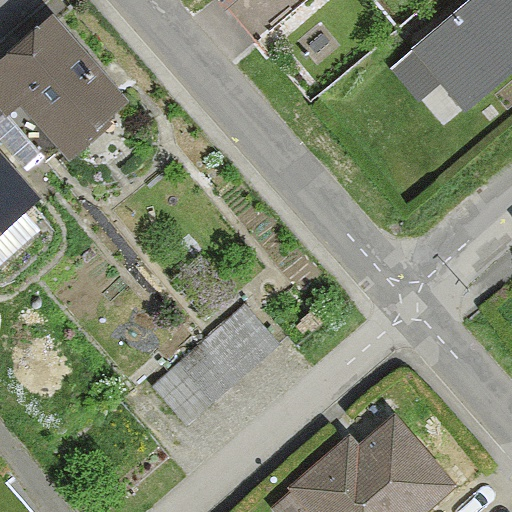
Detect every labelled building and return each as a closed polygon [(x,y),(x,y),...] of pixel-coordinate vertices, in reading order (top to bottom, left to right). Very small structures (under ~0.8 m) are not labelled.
[(218,0),(232,16),(250,0),(218,0)] [(511,0),(460,0),(411,42),(464,104),(511,62),(511,0)] [(49,13),(0,55),(0,111),(41,159),(48,167),(125,99),(49,13)] [(0,111),(0,145),(25,174),(41,159),(0,111)] [(0,168),(0,268),(50,226),(0,168)] [(246,308),(151,389),(186,430),(281,349),(246,308)] [(285,487),(307,511),(418,511),(451,483),(391,415),(356,445),(345,434),(285,487)] [(0,511),(22,511),(12,500),(0,510),(0,511)]
